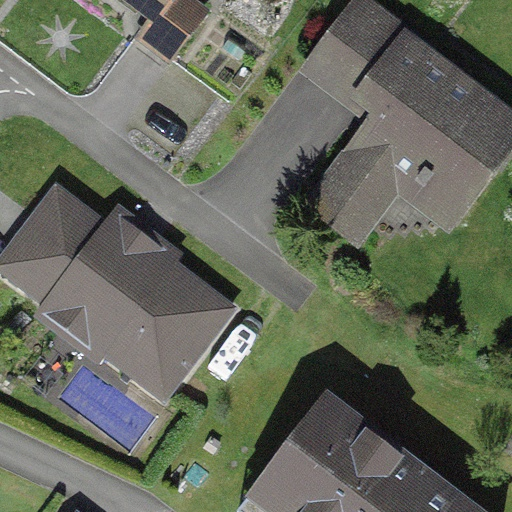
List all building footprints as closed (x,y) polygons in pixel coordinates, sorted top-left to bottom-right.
[(127,0),(152,19),(136,39),(164,61),(199,15),(179,0),(127,0)] [(378,117),(357,146),(450,216),(484,172),(474,165),(503,127),(422,66),(426,60),(357,8),(312,67),(378,117)] [(324,190),(311,208),(352,239),(362,225),(355,220),(358,216),(324,190)] [(170,394),(229,311),(109,227),(105,232),(54,196),(3,268),(54,304),(50,310),(170,394)] [(472,511),(331,412),(267,503),(279,511),(472,511)]
